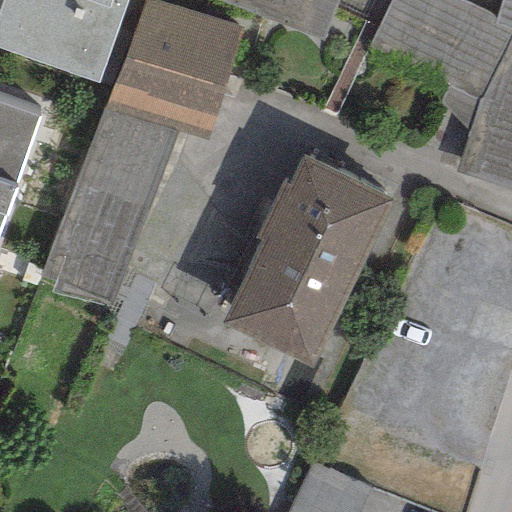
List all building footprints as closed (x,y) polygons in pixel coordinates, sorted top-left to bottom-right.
[(0,0),(0,50),(97,84),(125,0),(0,0)] [(241,28),(146,0),(143,0),(103,109),(177,132),(208,141),(241,28)] [(215,0),(322,39),(336,0),(215,0)] [(468,131),(454,171),(511,191),(511,0),(498,0),(494,18),(458,0),(389,0),(366,47),(446,83),(436,101),(468,131)] [(0,226),(37,120),(0,106),(0,226)] [(177,132),(103,109),(38,280),(110,306),(177,132)] [(260,241),(219,324),(310,368),(390,202),(301,159),(290,183),(282,179),(253,239),(260,241)] [(356,511),(368,487),(308,462),(284,511),(356,511)]
